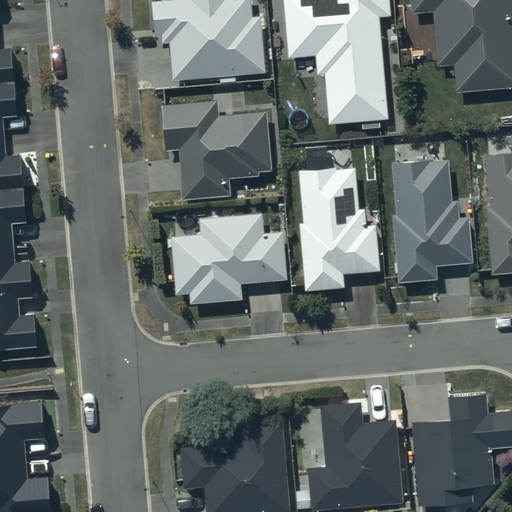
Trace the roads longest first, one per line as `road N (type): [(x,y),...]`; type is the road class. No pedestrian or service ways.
road 1 (residential): [(110,371),(511,341)]
road 2 (residential): [(78,0),(110,371)]
road 3 (residential): [(110,371),(121,511)]
